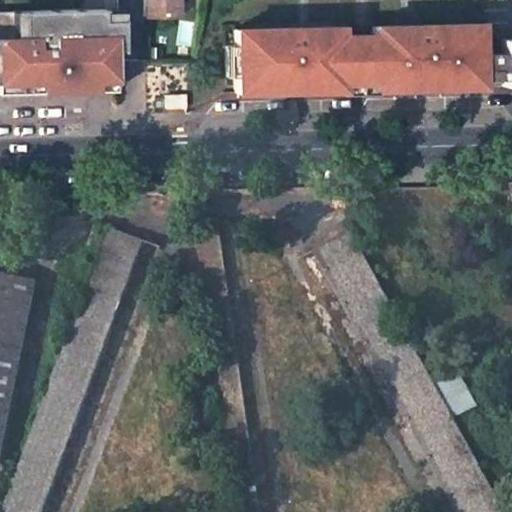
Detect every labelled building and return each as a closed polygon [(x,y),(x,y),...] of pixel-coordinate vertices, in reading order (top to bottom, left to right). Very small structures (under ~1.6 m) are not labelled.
[(144,0),(144,17),(178,17),(177,0),(144,0)] [(110,50),(119,49),(119,21),(101,22),(100,10),(0,12),(0,83),(37,83),(37,92),(42,92),(112,90),(110,50)] [(101,22),(119,21),(119,10),(100,10),(101,22)] [(232,75),(232,91),(294,90),(338,90),(338,82),(372,82),(372,89),(416,88),(478,87),(478,80),(511,79),(511,39),(500,39),(500,53),(477,54),(477,24),(371,26),(371,34),(337,35),(337,26),(231,28),(231,44),(223,44),(223,76),(232,75)] [(0,93),(37,92),(37,83),(0,83),(0,93)] [(183,95),(163,96),(164,109),(184,108),(183,95)] [(44,511),(145,242),(111,231),(109,236),(101,259),(5,511),(44,511)] [(109,236),(94,231),(87,254),(101,259),(109,236)] [(260,511),(220,234),(197,237),(236,511),(260,511)] [(504,511),(351,235),(317,255),(458,511),(504,511)] [(0,433),(31,281),(0,275),(0,433)] [(456,415),(477,408),(464,374),(443,382),(456,415)]
